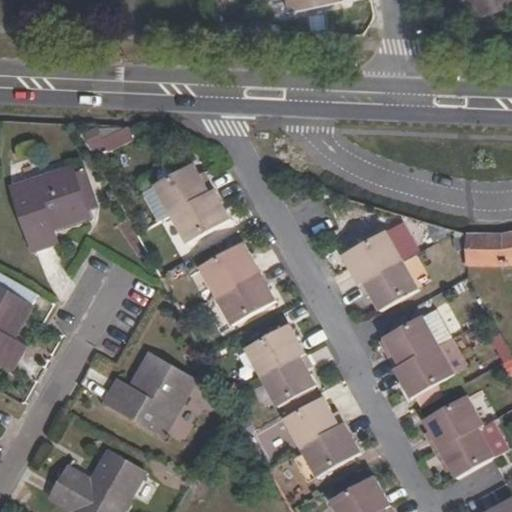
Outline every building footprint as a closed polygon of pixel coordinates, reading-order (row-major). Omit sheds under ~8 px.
[(286,0),(288,8),(335,0),(286,0)] [(511,6),(511,0),(471,0),(479,19),(511,6)] [(97,129),(86,134),(96,155),(107,150),(97,129)] [(32,254),(52,248),(47,233),(55,230),(91,217),(74,167),(10,189),(32,254)] [(202,184),(199,178),(193,167),(154,189),(171,218),(188,246),(231,222),(215,193),(208,180),(202,184)] [(202,184),(208,180),(205,174),(199,178),(202,184)] [(377,292),(386,309),(405,299),(424,288),(408,260),(391,229),(349,252),(365,282),(372,294),(377,292)] [(47,233),(52,248),(61,245),(55,230),(47,233)] [(511,233),(509,234),(470,235),(470,267),(511,265),(511,233)] [(260,272),(244,244),(188,276),(204,303),(217,297),(234,326),(277,301),(260,272)] [(11,348),(16,339),(35,307),(0,285),(0,362),(14,370),(23,355),(11,348)] [(426,314),(442,344),(455,336),(438,307),(426,314)] [(446,351),(442,344),(426,314),(417,319),(388,336),(396,351),(391,355),(399,368),(399,369),(446,351)] [(280,407),(284,405),(312,390),(318,387),(309,371),(313,367),(307,356),(290,326),(247,350),(264,379),(280,407)] [(28,346),(16,339),(11,348),(23,355),(28,346)] [(458,373),(446,351),(399,369),(415,396),(458,373)] [(128,393),(115,386),(106,403),(167,438),(200,381),(152,353),(132,386),(128,393)] [(128,393),(132,386),(119,378),(115,386),(128,393)] [(318,400),(312,390),(284,405),(287,412),(318,400)] [(497,454),(479,424),(462,396),(426,417),(432,428),(441,444),(435,448),(443,462),(449,459),(452,465),(459,477),(493,457),(497,454)] [(324,398),(318,401),(289,414),(286,416),(303,446),(320,475),(361,452),(344,423),(337,411),(332,414),(324,398)] [(318,401),(318,400),(287,412),(289,414),(318,401)] [(479,424),(497,454),(508,448),(491,417),(479,424)] [(441,444),(432,428),(426,432),(435,448),(441,444)] [(50,500),(71,511),(125,511),(149,472),(111,450),(95,478),(70,464),(50,500)] [(447,468),(452,465),(449,459),(443,462),(447,468)] [(395,511),(390,503),(374,474),(331,498),(339,511),(395,511)] [(511,511),(511,495),(484,511),(482,511),(511,511)]
